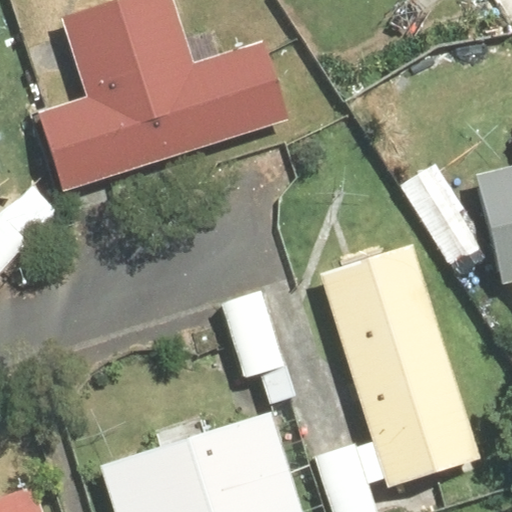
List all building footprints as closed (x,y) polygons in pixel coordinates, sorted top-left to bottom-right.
[(41,111),(65,189),(290,120),(265,42),(191,65),(171,0),(104,0),(62,13),(88,97),(41,111)] [(511,167),(478,175),(504,286),(511,284),(511,167)] [(414,244),(323,273),(389,485),(481,457),(414,244)] [(263,288),(206,304),(229,387),(252,381),(260,412),(295,402),(263,288)] [(275,409),(103,465),(118,511),(295,511),(308,508),(275,409)] [(48,511),(41,486),(0,498),(0,511),(48,511)]
